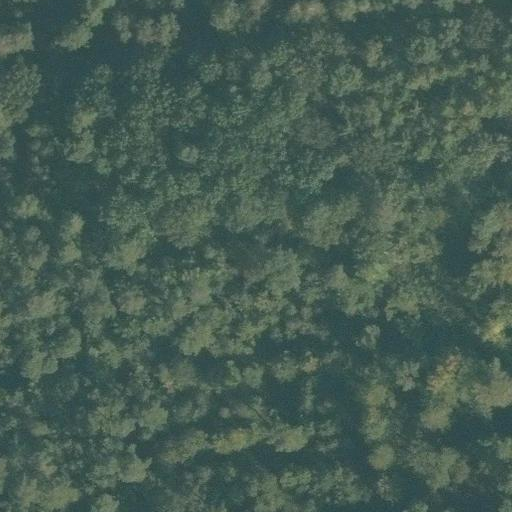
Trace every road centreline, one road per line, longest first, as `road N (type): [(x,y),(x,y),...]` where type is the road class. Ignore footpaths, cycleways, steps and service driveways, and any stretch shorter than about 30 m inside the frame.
road 1 (track): [(0,85),(484,0)]
road 2 (track): [(387,511),(304,33)]
